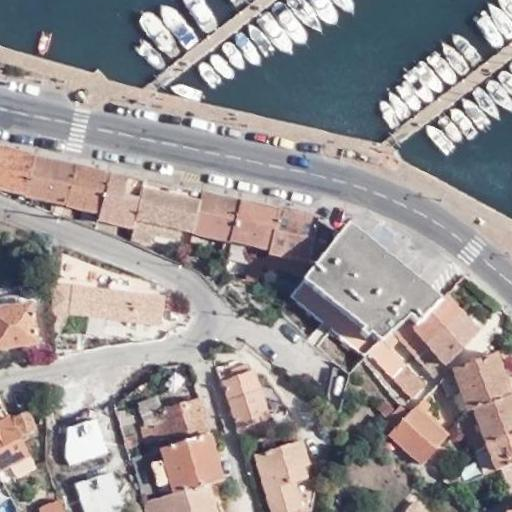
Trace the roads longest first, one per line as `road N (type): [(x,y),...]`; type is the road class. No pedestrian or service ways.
road 1 (secondary): [(0,109),(266,162),(395,197),(436,219),(511,282)]
road 2 (residential): [(0,380),(196,342),(213,310),(194,280),(0,199)]
